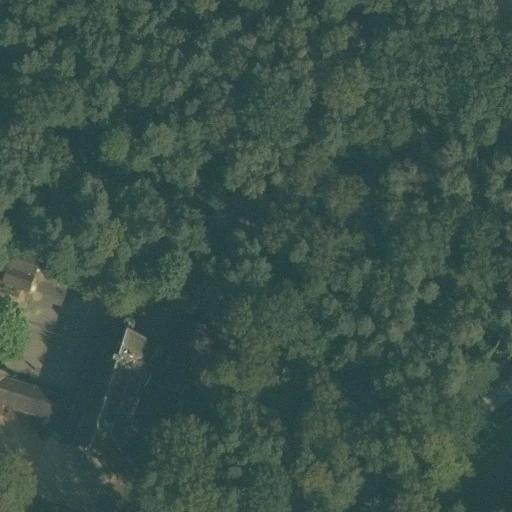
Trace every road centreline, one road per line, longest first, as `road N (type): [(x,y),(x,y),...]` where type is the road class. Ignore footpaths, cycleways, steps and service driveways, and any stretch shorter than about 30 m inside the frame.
road 1 (track): [(511,315),(0,151)]
road 2 (unclassified): [(511,385),(343,511)]
